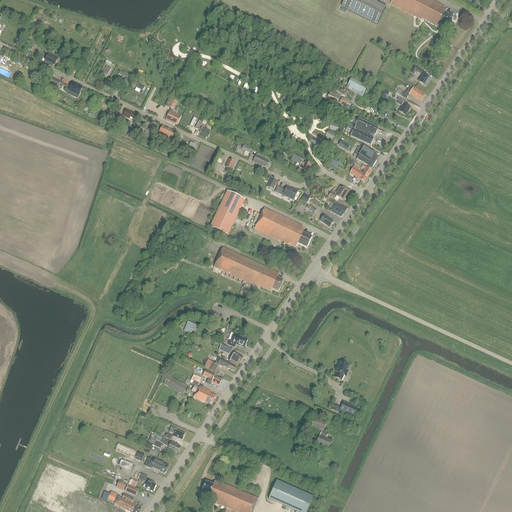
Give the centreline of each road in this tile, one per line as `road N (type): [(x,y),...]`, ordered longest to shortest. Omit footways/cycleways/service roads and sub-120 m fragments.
road 1 (residential): [(366,194),(323,174),(296,185),(0,44)]
road 2 (secondary): [(149,511),(312,269)]
road 3 (secondary): [(366,194),(501,0)]
road 4 (unclassified): [(511,363),(312,269)]
